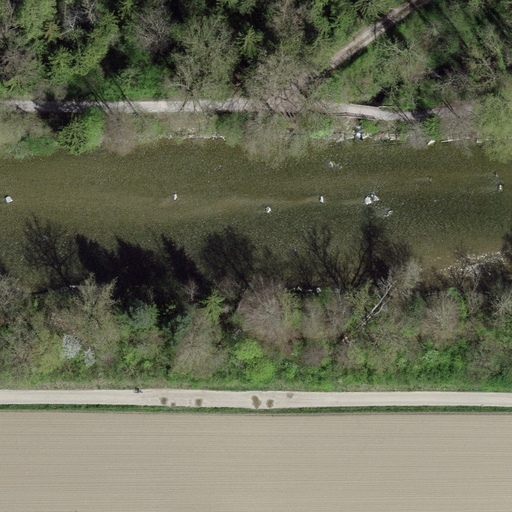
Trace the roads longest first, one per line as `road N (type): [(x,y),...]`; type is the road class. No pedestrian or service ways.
road 1 (track): [(511,106),(388,113),(273,104),(0,104)]
road 2 (track): [(511,397),(0,396)]
road 3 (track): [(273,104),(422,0)]
